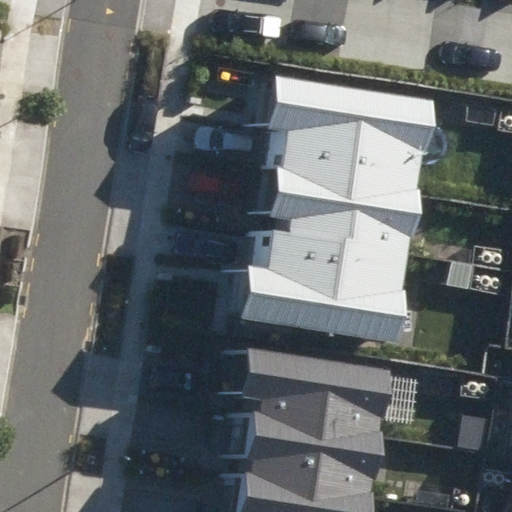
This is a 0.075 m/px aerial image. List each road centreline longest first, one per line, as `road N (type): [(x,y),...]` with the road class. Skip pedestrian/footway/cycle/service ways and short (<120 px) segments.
road 1 (residential): [(111,0),(21,511)]
road 2 (residential): [(281,0),(511,35)]
